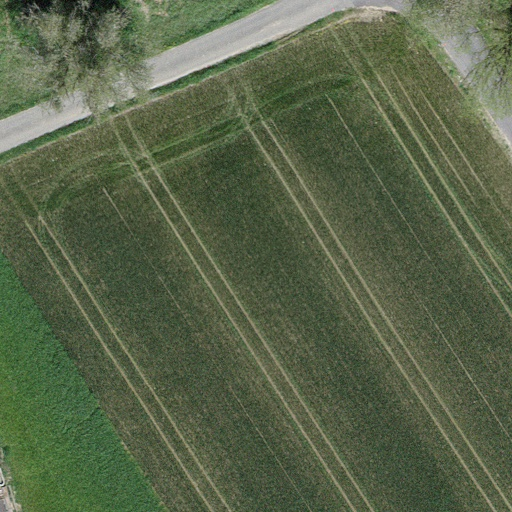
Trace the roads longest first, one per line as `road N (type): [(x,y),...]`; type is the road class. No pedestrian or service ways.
road 1 (unclassified): [(0,136),(313,0)]
road 2 (unclassified): [(511,120),(431,0)]
